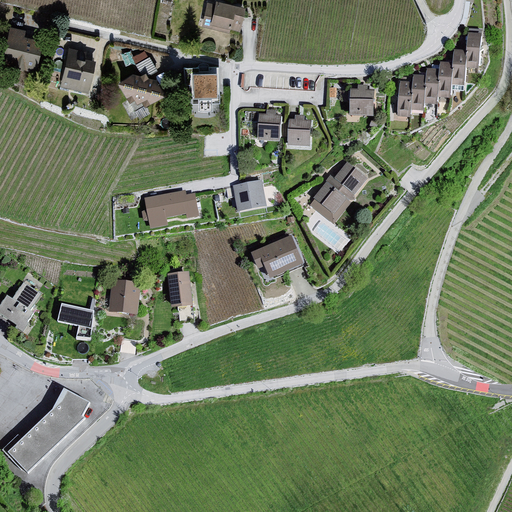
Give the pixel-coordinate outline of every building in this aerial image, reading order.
[(247,8),(210,1),(202,26),(231,35),(232,29),(241,31),(247,8)] [(26,31),(10,28),(4,66),(36,73),(38,67),(41,67),(44,46),(36,40),(26,38),(26,31)] [(490,40),(475,39),(476,71),(488,73),(490,40)] [(86,53),(68,49),(61,86),(89,94),(95,63),(85,61),(86,53)] [(138,74),(119,83),(141,122),(152,117),(147,108),(168,97),(156,80),(157,72),(144,53),(132,58),(138,74)] [(471,95),(474,55),(462,54),(462,93),(471,95)] [(460,66),(448,65),(448,73),(449,101),(460,102),(462,93),(460,66)] [(448,73),(433,72),(434,79),(436,107),(445,109),(449,101),(448,73)] [(220,75),(195,75),(196,99),(192,100),(192,106),(200,105),(200,113),(214,114),(213,105),(222,105),(220,75)] [(434,79),(419,78),(419,87),(422,114),(431,115),(436,107),(434,79)] [(419,87),(405,87),(405,119),(418,121),(422,114),(419,87)] [(379,93),(354,91),(355,118),(381,121),(379,93)] [(285,119),(262,118),(261,143),(285,144),(285,119)] [(314,125),(292,123),(292,148),(315,150),(317,148),(318,133),(314,125)] [(333,179),(313,207),(335,224),(339,225),(372,182),(351,166),(337,182),(333,179)] [(265,184),(235,189),(242,217),(272,211),(265,184)] [(190,194),(147,201),(154,231),(171,229),(169,218),(188,216),(191,222),(202,220),(197,197),(191,198),(190,194)] [(295,240),(253,258),(264,272),(272,271),(277,282),(310,268),(295,240)] [(191,274),(170,277),(175,310),(197,307),(191,274)] [(7,298),(0,310),(0,316),(26,334),(38,313),(28,309),(41,286),(25,276),(22,283),(25,285),(13,301),(7,298)] [(143,285),(113,283),(110,313),(139,317),(143,285)] [(94,310),(61,303),(57,321),(79,325),(75,339),(90,339),(94,310)] [(94,404),(67,391),(57,412),(11,454),(32,474),(90,419),(87,417),(94,404)]
